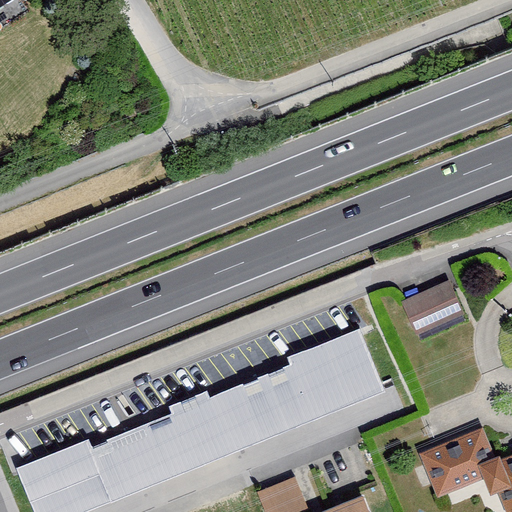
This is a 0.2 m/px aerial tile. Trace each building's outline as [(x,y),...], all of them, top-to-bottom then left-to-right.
[(0,0),(0,10),(16,0),(0,0)] [(449,279),(403,299),(417,330),(463,311),(449,279)] [(17,459),(38,511),(68,511),(384,388),(359,325),(17,459)] [(489,431),(428,456),(445,498),(497,477),(504,495),(510,493),(511,498),(511,461),(511,462),(509,457),(501,461),(489,431)] [(267,511),(293,511),(310,505),(297,473),(258,489),(267,511)] [(377,511),(372,499),(339,511),(377,511)]
